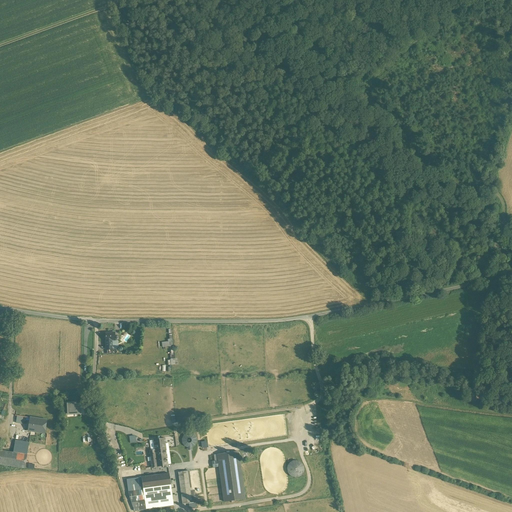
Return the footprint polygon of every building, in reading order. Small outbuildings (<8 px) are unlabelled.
[(77,403),(72,403),(71,405),(68,405),(68,414),(78,413),(78,414),(79,414),(79,412),(79,409),(77,409),(77,403)] [(22,424),(24,416),(17,415),(16,422),(22,424)] [(47,420),(30,418),(28,431),(31,431),(45,433),(47,420)] [(183,434),(183,447),(188,446),(188,450),(192,450),(192,446),(197,446),(196,433),(183,434)] [(164,439),(153,440),(154,450),(166,449),(164,439)] [(23,442),(15,441),(13,452),(27,455),(29,443),(23,442)] [(168,465),(166,449),(154,450),(157,467),(168,465)] [(13,452),(0,450),(0,464),(25,469),(27,455),(13,452)] [(239,452),(217,455),(224,502),(245,499),(239,452)] [(303,472),(303,469),(303,466),(301,464),(298,462),(295,461),(293,462),(290,464),(289,466),(288,469),(289,472),(290,474),(293,476),(296,477),(299,476),(301,474),(303,472)] [(187,472),(178,473),(182,505),(191,504),(187,472)] [(169,473),(142,477),(143,489),(171,485),(169,473)] [(142,477),(127,479),(128,491),(143,489),(142,477)] [(143,489),(128,491),(134,511),(174,505),(171,485),(143,489)]
